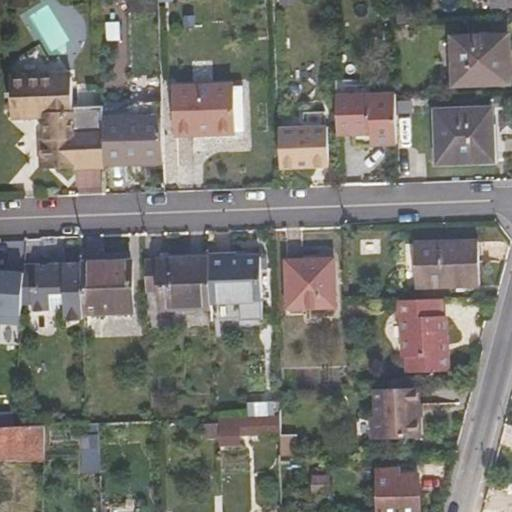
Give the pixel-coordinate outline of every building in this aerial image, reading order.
[(127,0),(128,10),(148,11),(147,0),(127,0)] [(511,0),(490,0),(491,10),(511,8),(511,0)] [(393,8),(393,25),(412,24),(411,7),(393,8)] [(454,38),(455,84),(510,81),(508,35),(454,38)] [(41,113),(43,137),(40,137),(41,170),(73,168),(73,166),(103,164),(103,163),(101,112),(101,105),(70,106),(69,76),(9,78),(9,114),(41,113)] [(175,88),(176,134),(192,134),(193,144),(246,141),(244,85),(175,88)] [(393,95),(335,96),(337,135),(368,134),(368,146),(394,145),(393,95)] [(101,112),(103,163),(162,161),(160,102),(137,102),(121,112),(101,112)] [(437,110),(439,163),(491,161),(489,108),(437,110)] [(278,130),(279,159),(325,157),(324,129),(322,129),(322,115),(302,116),(302,130),(278,130)] [(279,159),(279,171),(325,169),(325,157),(279,159)] [(415,247),(417,289),(478,286),(476,243),(415,247)] [(0,289),(16,289),(15,250),(0,250),(0,289)] [(159,292),(160,308),(209,307),(206,259),(143,263),(145,292),(159,292)] [(206,259),(209,307),(209,315),(259,314),(256,259),(206,259)] [(284,262),(286,310),(334,309),(332,260),(284,262)] [(80,265),(82,316),(131,313),(129,263),(80,265)] [(23,267),(19,306),(31,306),(32,312),(64,312),(65,322),(82,322),(82,316),(80,265),(61,266),(60,274),(52,275),(52,267),(23,267)] [(61,266),(52,267),(52,275),(60,274),(61,266)] [(403,339),(404,358),(409,359),(410,373),(447,372),(444,317),(438,317),(437,300),(397,302),(398,339),(403,339)] [(346,303),(347,316),(364,315),(364,303),(346,303)] [(371,418),(372,439),(419,437),(419,388),(375,389),(376,417),(371,418)] [(0,410),(0,426),(10,426),(11,410),(0,410)] [(16,413),(16,423),(31,422),(31,412),(16,413)] [(219,419),(220,449),(238,449),(238,437),(259,435),(260,418),(219,419)] [(0,459),(41,457),(41,425),(10,426),(0,426),(0,459)] [(279,436),(285,457),(304,451),(298,431),(279,436)] [(90,441),(91,476),(102,476),(100,440),(90,441)] [(379,474),(378,511),(418,511),(421,481),(416,481),(415,476),(397,476),(395,473),(379,474)] [(313,479),(313,493),(329,492),(328,478),(313,479)]
